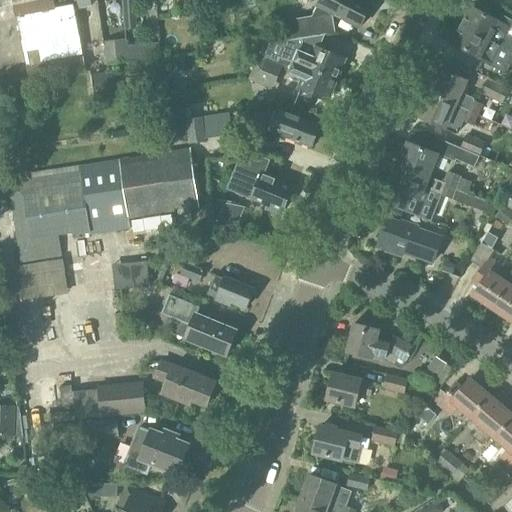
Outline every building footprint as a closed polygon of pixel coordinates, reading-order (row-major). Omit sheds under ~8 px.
[(55,9),(54,0),(53,0),(14,0),(33,79),(89,70),(75,6),(55,9)] [(320,0),(311,18),(283,23),(286,42),(335,34),(335,33),(331,33),(329,19),(331,15),(359,29),(362,23),(366,22),(370,16),(368,12),(372,6),(360,0),(320,0)] [(467,21),(463,27),(501,48),(511,31),(473,9),(472,11),(466,8),(461,18),(467,21)] [(453,45),(506,74),(509,66),(511,67),(511,54),(501,48),(463,27),(460,33),(454,30),(449,40),(455,42),(453,45)] [(343,64),(344,61),(319,51),(325,37),(286,42),(280,57),(335,82),(339,73),(341,73),(344,66),(343,64)] [(125,40),(104,42),(107,66),(127,64),(125,40)] [(335,82),(280,57),(277,64),(266,60),(256,64),(252,74),(275,84),(281,71),(289,75),(288,75),(303,81),(299,91),(327,102),(329,98),(330,98),(333,92),(332,90),(335,82)] [(441,70),(430,94),(455,106),(467,82),(441,70)] [(92,76),(95,98),(113,95),(111,74),(92,76)] [(489,81),(483,94),(503,104),(509,92),(489,81)] [(456,135),(462,121),(466,111),(455,106),(430,94),(419,118),(456,135)] [(471,101),(466,111),(477,116),(482,106),(471,101)] [(466,111),(462,121),(473,126),(477,118),(477,116),(466,111)] [(272,133),(258,127),(253,140),(263,144),(268,132),(311,149),(319,127),(281,112),(272,133)] [(232,136),(229,115),(187,121),(187,125),(167,128),(169,144),(190,141),(190,144),(205,143),(205,140),(232,136)] [(466,137),(461,149),(479,157),(485,145),(466,137)] [(432,154),(441,158),(455,163),(455,162),(474,169),(478,158),(437,142),(432,154)] [(408,144),(399,167),(429,179),(432,170),(436,171),(441,158),(432,154),(408,144)] [(191,150),(8,178),(10,192),(17,233),(21,263),(61,256),(59,241),(111,233),(130,230),(129,220),(200,208),(191,150)] [(423,202),(428,191),(439,195),(443,184),(429,179),(399,167),(390,189),(423,202)] [(252,173),(243,196),(253,200),(252,201),(268,207),(266,211),(278,216),(280,212),(282,213),(284,209),(287,209),(288,205),(289,202),(288,199),(292,188),(275,181),(276,178),(263,173),(262,176),(252,173)] [(448,173),(443,184),(456,189),(460,178),(448,173)] [(452,201),(455,191),(456,189),(443,184),(439,195),(439,196),(452,201)] [(478,200),(455,191),(452,201),(474,209),(478,200)] [(226,224),(231,203),(217,200),(212,221),(226,224)] [(395,210),(392,217),(400,220),(403,212),(395,210)] [(382,233),(377,249),(394,255),(395,251),(402,253),(403,252),(432,263),(441,240),(422,233),(387,220),(382,233)] [(473,297),(492,310),(508,286),(495,277),(501,268),(489,260),(495,252),(491,250),(497,240),(488,234),(482,244),(469,263),(482,271),(473,284),(478,289),(473,297)] [(186,265),(194,268),(199,256),(182,249),(177,261),(186,265)] [(444,262),(441,270),(453,274),(455,266),(444,262)] [(186,265),(181,276),(199,283),(204,272),(194,268),(186,265)] [(216,276),(207,296),(216,300),(215,302),(229,308),(230,305),(245,311),(254,290),(225,279),(225,280),(216,276)] [(511,288),(508,286),(492,310),(511,323),(511,322),(511,288)] [(169,295),(161,314),(191,326),(185,340),(212,351),(212,355),(220,358),(223,355),(226,357),(236,332),(197,315),(200,308),(169,295)] [(353,324),(346,354),(372,359),(372,356),(382,358),(394,365),(399,357),(406,362),(413,349),(393,338),(392,340),(378,334),(379,330),(353,324)] [(435,358),(424,375),(434,381),(445,364),(435,358)] [(162,363),(156,379),(168,384),(167,386),(165,389),(179,395),(177,400),(190,405),(192,401),(206,406),(215,384),(187,372),(186,372),(174,368),(173,368),(162,363)] [(332,375),(326,400),(354,407),(357,394),(369,397),(372,386),(360,383),(360,382),(332,375)] [(387,376),(383,389),(403,394),(406,381),(387,376)] [(456,385),(438,406),(450,416),(457,407),(470,419),(488,397),(470,381),(462,390),(456,385)] [(143,383),(97,387),(100,419),(146,415),(143,383)] [(60,387),(63,411),(74,410),(71,386),(60,387)] [(495,440),(511,419),(511,416),(488,397),(470,419),(495,440)] [(0,406),(0,437),(23,438),(19,407),(0,406)] [(428,426),(436,416),(427,408),(419,418),(428,426)] [(511,419),(495,440),(508,451),(501,459),(511,468),(511,419)] [(117,420),(91,423),(93,441),(118,438),(117,420)] [(55,441),(61,441),(72,440),(71,424),(53,425),(55,441)] [(375,427),(372,442),(394,447),(397,433),(375,427)] [(150,431),(150,432),(139,428),(124,466),(146,474),(150,464),(177,475),(189,446),(177,441),(179,437),(164,431),(162,435),(150,431)] [(319,428),(313,454),(358,466),(362,449),(358,448),(360,438),(335,432),(336,430),(326,428),(326,430),(319,428)] [(490,447),(482,457),(489,463),(497,453),(490,447)] [(469,472),(461,465),(443,450),(432,463),(450,478),(449,479),(451,481),(450,482),(456,486),(469,472)] [(349,475),(347,486),(366,491),(369,479),(349,475)] [(511,481),(506,475),(498,483),(505,491),(511,484),(511,481)] [(325,511),(355,511),(339,505),(345,490),(309,476),(300,503),(325,511)] [(125,510),(124,511),(151,511),(146,510),(150,498),(126,488),(118,507),(125,510)] [(325,511),(300,503),(296,511),(325,511)]
